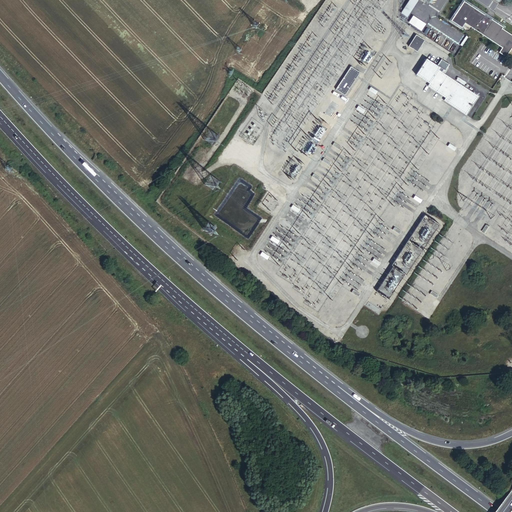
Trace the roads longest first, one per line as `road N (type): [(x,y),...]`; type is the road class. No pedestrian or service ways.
road 1 (motorway): [(336,389),(176,257),(0,75)]
road 2 (motorway): [(0,115),(119,240),(257,361)]
road 3 (motorway): [(257,361),(453,511)]
road 4 (motorway): [(499,511),(336,389)]
road 5 (motorway): [(511,433),(465,445),(426,438),(336,389)]
road 6 (motorway): [(257,361),(323,447),(323,511)]
